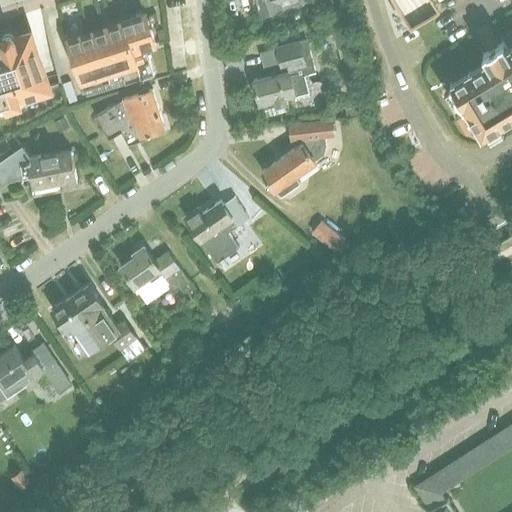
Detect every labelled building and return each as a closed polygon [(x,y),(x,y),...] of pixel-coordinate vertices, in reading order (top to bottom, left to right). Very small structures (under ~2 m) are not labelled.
[(306,0),(254,0),(260,17),(279,11),(277,5),(293,0),(295,0),(297,4),(307,1),(306,0)] [(153,42),(145,14),(67,39),(82,83),(123,70),(126,81),(152,73),(147,57),(146,58),(142,46),(153,42)] [(298,15),(286,18),(288,27),(300,25),(298,15)] [(344,16),(329,20),(333,34),(347,30),(344,16)] [(0,108),(1,108),(0,103),(0,100),(4,100),(6,107),(22,102),(20,97),(48,88),(30,32),(14,37),(13,37),(14,39),(16,46),(1,51),(0,51),(0,108)] [(282,71),(252,79),(259,103),(274,99),(275,104),(313,94),(307,73),(314,72),(309,51),(305,39),(276,47),(282,71)] [(486,61),(449,84),(481,137),(511,117),(511,45),(506,49),(502,42),(498,45),(486,52),(482,54),(486,61)] [(68,81),(60,83),(66,103),(74,100),(68,81)] [(163,125),(151,87),(124,95),(94,115),(108,138),(121,129),(119,126),(129,119),(135,118),(139,133),(163,125)] [(358,97),(344,99),(346,115),(360,113),(358,97)] [(63,117),(54,121),(60,131),(68,127),(63,117)] [(323,153),(325,144),(324,133),(333,132),(332,129),(331,117),(289,122),(291,137),(298,136),(299,143),(260,169),(273,189),(274,189),(277,194),(280,195),(297,183),(297,180),(294,175),(314,162),(312,160),(323,153)] [(12,134),(5,140),(13,150),(20,145),(12,134)] [(62,186),(77,183),(70,148),(28,156),(20,145),(13,150),(0,159),(0,176),(4,174),(28,169),(31,184),(61,178),(62,186)] [(197,204),(183,215),(216,262),(238,246),(227,231),(248,216),(233,196),(223,204),(219,198),(201,210),(197,204)] [(323,222),(313,234),(335,252),(345,240),(323,222)] [(186,278),(165,248),(152,258),(142,244),(133,250),(135,254),(119,264),(136,288),(144,299),(168,283),(172,288),(186,278)] [(119,347),(135,336),(122,318),(114,323),(101,304),(102,303),(87,282),(51,307),(65,328),(68,326),(86,352),(111,335),(119,347)] [(251,312),(272,298),(262,284),(241,298),(251,312)] [(0,396),(1,398),(10,393),(5,386),(19,376),(22,381),(33,374),(39,382),(49,376),(59,392),(71,384),(42,341),(30,349),(32,352),(23,358),(14,343),(0,352),(0,396)] [(149,393),(131,406),(137,415),(156,403),(149,393)] [(431,508),(425,511),(511,511),(511,423),(416,485),(431,508)] [(21,469),(11,476),(20,489),(30,482),(21,469)]
